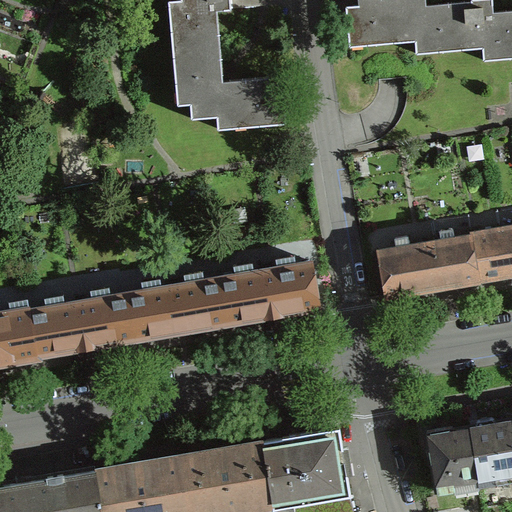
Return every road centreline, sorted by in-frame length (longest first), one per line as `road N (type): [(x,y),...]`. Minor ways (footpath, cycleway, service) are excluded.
road 1 (tertiary): [(368,364),(0,426)]
road 2 (residential): [(368,364),(328,150),(312,0)]
road 3 (residential): [(407,511),(368,364)]
road 4 (tertiary): [(511,338),(368,364)]
